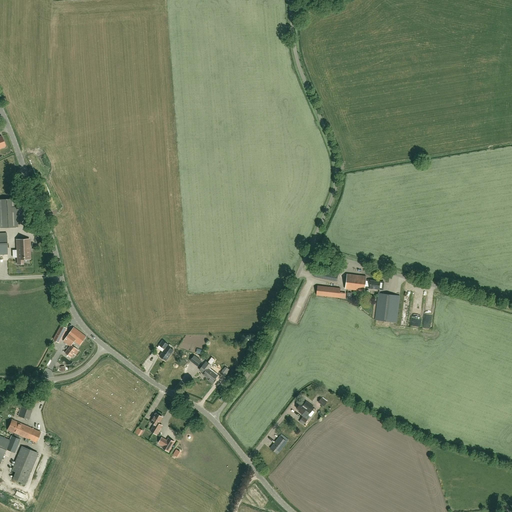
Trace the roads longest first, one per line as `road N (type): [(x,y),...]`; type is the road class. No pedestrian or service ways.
road 1 (tertiary): [(105,346),(80,324),(65,295),(0,109)]
road 2 (unclassified): [(309,246),(339,169),(304,76),(290,0)]
road 3 (unclassified): [(511,306),(309,246)]
road 4 (unclassified): [(213,419),(256,359),(309,246)]
road 5 (tertiary): [(213,419),(105,346)]
road 6 (tertiary): [(290,511),(213,419)]
